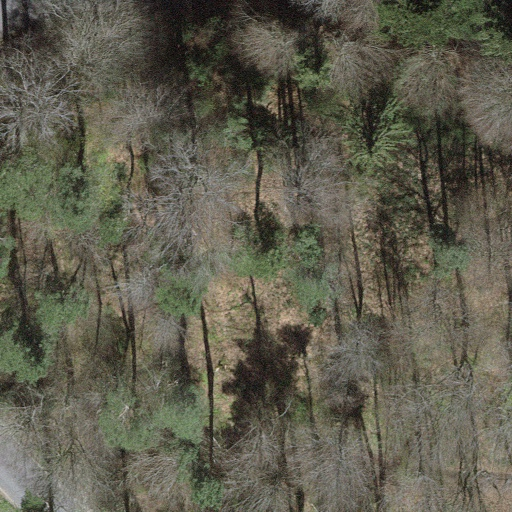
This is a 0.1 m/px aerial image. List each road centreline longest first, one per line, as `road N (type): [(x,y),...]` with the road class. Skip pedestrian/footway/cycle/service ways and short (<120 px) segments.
road 1 (track): [(11,477),(105,424),(178,427),(346,465),(511,481)]
road 2 (tertiary): [(0,5),(419,0),(511,18)]
